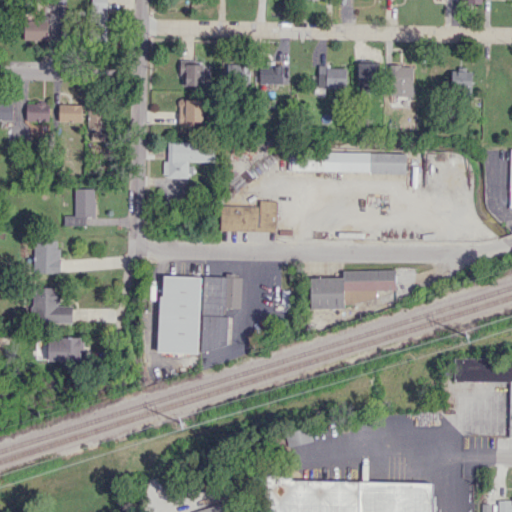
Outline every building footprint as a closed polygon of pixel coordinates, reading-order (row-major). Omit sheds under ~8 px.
[(106,0),(91,0),(91,39),(106,40),(106,0)] [(47,40),(48,19),(23,19),(23,39),(47,40)] [(180,85),(203,85),(203,60),(180,60),(180,85)] [(250,82),(249,62),(229,63),(230,83),(250,82)] [(379,63),(358,62),(357,86),(378,87),(379,63)] [(412,65),(390,64),(390,85),(403,85),(403,94),(411,95),(412,65)] [(282,67),(258,65),(257,86),(269,87),(269,83),(281,84),(282,67)] [(346,66),(318,66),(317,87),(345,88),(346,66)] [(451,87),(471,87),(471,71),(451,70),(451,87)] [(203,99),(178,99),(178,123),(203,124),(203,99)] [(0,119),(12,119),(12,102),(0,101),(0,119)] [(49,104),(26,103),(26,120),(48,121),(49,104)] [(81,121),(81,104),(58,104),(57,121),(81,121)] [(87,127),(104,127),(105,107),(88,107),(87,127)] [(103,128),(92,128),(91,140),(102,141),(103,128)] [(168,141),(168,160),(163,160),(163,176),(186,177),(186,161),(215,161),(215,141),(168,141)] [(289,150),(406,153),(406,174),(289,171),(289,150)] [(95,188),(74,188),(74,215),(64,215),(63,224),(85,225),(85,216),(94,216),(95,188)] [(219,230),(275,231),(276,200),(258,200),(258,205),(219,204),(219,230)] [(59,273),(60,240),(35,239),(34,272),(59,273)] [(395,269),(342,270),(342,276),(309,277),(310,308),(345,308),(344,300),(395,299),(395,269)] [(158,352),(197,353),(197,347),(226,348),(227,315),(223,315),(223,308),(240,308),(241,277),(202,275),(202,276),(160,275),(158,352)] [(58,287),(32,287),(31,322),(72,323),(72,305),(57,305),(58,287)] [(48,361),(83,360),(82,337),(47,338),(48,361)] [(508,436),(511,436),(511,358),(454,358),(453,381),(509,381),(508,436)] [(313,440),(309,426),(285,432),(289,446),(313,440)] [(356,511),(357,481),(290,480),(290,474),(265,474),(264,511),(356,511)] [(356,511),(431,511),(432,482),(357,481),(356,511)] [(511,511),(511,499),(499,499),(499,511),(511,511)] [(195,511),(232,511),(228,500),(195,511)]
